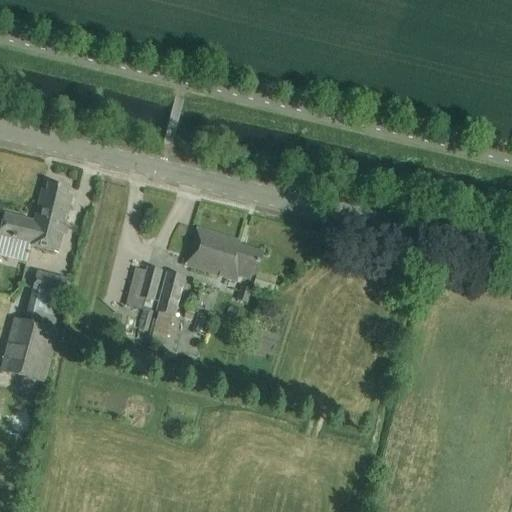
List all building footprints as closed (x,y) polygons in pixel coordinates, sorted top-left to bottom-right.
[(46,192),(42,191),(34,222),(5,215),(0,233),(0,237),(28,244),(28,245),(57,252),(64,228),(71,198),(66,197),(67,190),(48,185),(46,192)] [(254,283),(263,254),(238,246),(239,242),(197,229),(186,267),(236,282),(238,278),(254,283)] [(135,269),(125,306),(151,313),(161,272),(147,268),(146,272),(135,269)] [(185,277),(166,272),(155,312),(158,313),(151,336),(165,339),(172,316),(174,316),(185,277)] [(66,302),(64,301),(69,280),(39,273),(26,323),(19,321),(5,373),(46,383),(66,302)]
